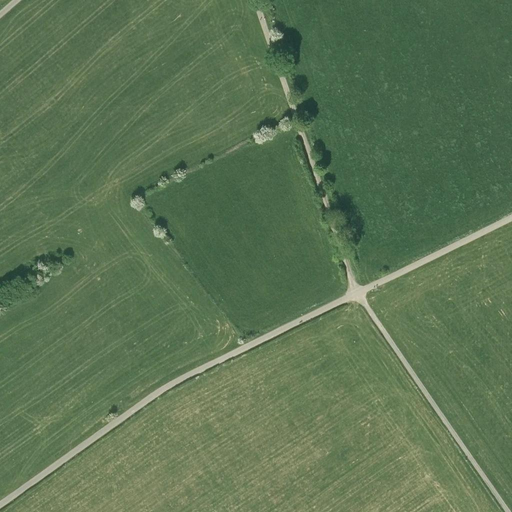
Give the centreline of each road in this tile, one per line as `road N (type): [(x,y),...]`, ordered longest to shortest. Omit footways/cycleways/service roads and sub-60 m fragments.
road 1 (track): [(357,293),(171,384),(0,506)]
road 2 (track): [(256,0),(357,293)]
road 3 (track): [(357,293),(504,511)]
road 4 (track): [(511,218),(357,293)]
